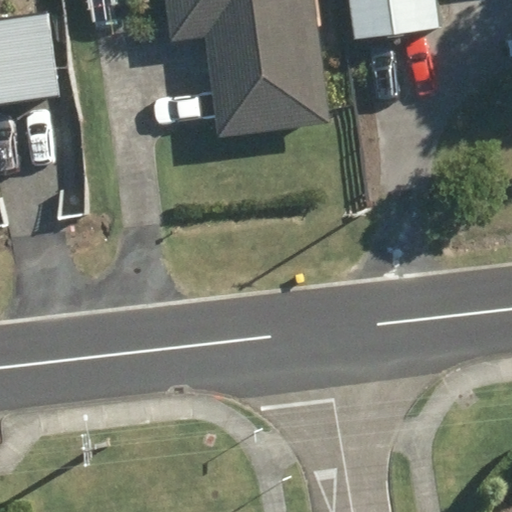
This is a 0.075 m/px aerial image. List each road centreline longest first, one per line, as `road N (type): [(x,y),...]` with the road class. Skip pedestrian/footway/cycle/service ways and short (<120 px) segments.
road 1 (tertiary): [(0,364),(326,327)]
road 2 (residential): [(357,511),(326,327)]
road 3 (tertiary): [(326,327),(511,306)]
